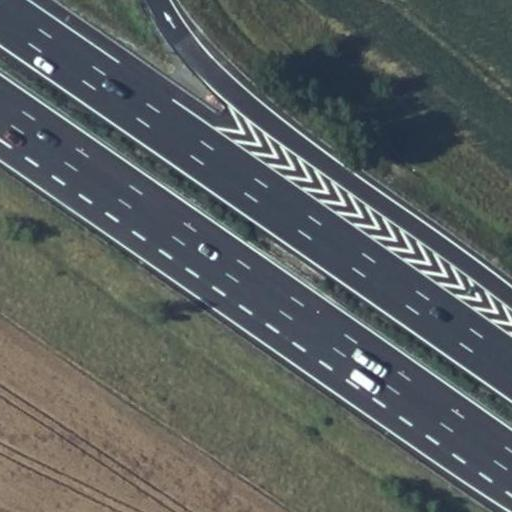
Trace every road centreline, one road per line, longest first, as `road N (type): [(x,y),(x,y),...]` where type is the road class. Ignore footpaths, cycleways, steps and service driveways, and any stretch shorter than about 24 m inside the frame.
road 1 (motorway): [(0,106),(511,461)]
road 2 (motorway): [(511,375),(0,23)]
road 3 (motorway): [(511,297),(254,111),(204,64),(162,0)]
